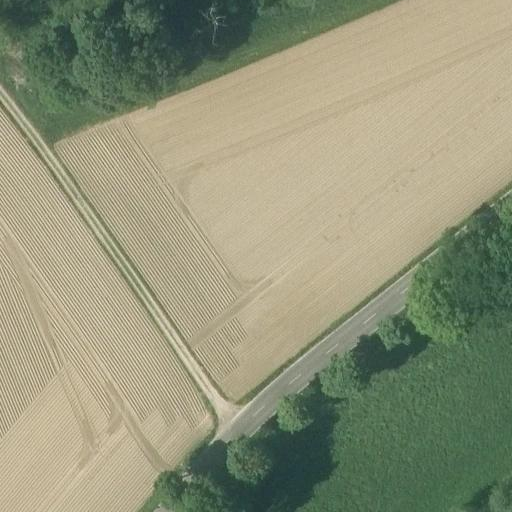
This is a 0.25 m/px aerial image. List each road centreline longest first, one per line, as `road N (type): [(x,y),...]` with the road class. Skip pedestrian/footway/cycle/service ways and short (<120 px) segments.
road 1 (secondary): [(511,227),(250,440),(190,511)]
road 2 (track): [(250,440),(0,94)]
